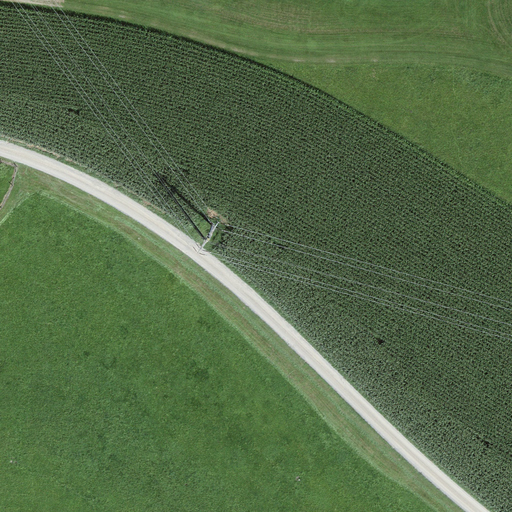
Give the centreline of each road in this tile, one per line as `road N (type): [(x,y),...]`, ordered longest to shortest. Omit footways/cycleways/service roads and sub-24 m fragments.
road 1 (unclassified): [(0,149),(138,208),(479,511)]
road 2 (track): [(0,1),(76,7),(272,60),(412,58),(511,76)]
